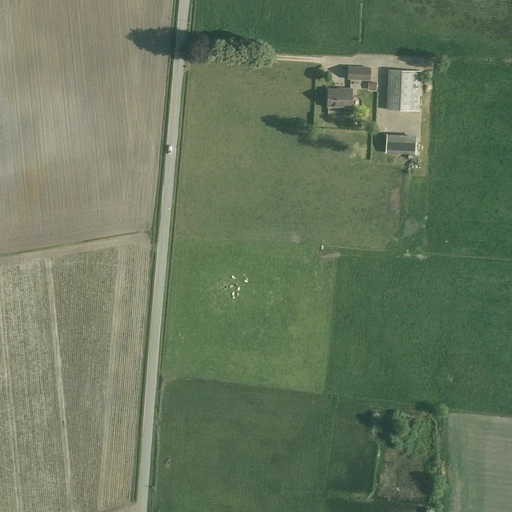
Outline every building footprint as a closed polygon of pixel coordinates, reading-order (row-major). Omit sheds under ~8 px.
[(371,67),(348,66),(348,79),(370,80),(371,67)] [(423,72),(389,71),(388,110),(421,112),(423,72)] [(369,82),(368,90),(377,90),(377,82),(369,82)] [(341,88),(341,90),(328,89),(326,105),(350,107),(352,89),(341,88)] [(386,134),(386,153),(415,154),(416,135),(386,134)]
